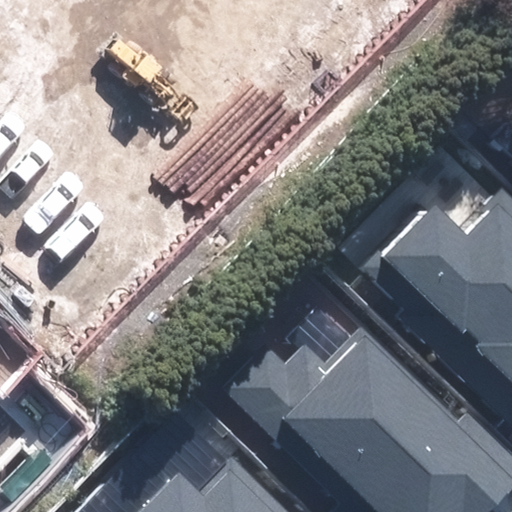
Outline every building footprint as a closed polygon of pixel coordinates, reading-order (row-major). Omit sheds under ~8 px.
[(330,17),(313,0),(121,0),(78,43),(189,156),(330,17)] [(511,139),(500,152),(511,164),(511,139)] [(405,181),(340,245),(511,416),(511,202),(509,199),(466,242),(405,181)] [(264,349),(225,389),(348,511),(485,511),(511,486),(511,457),(371,317),(324,364),(307,347),(284,369),(264,349)] [(181,475),(144,511),(281,511),(237,467),(205,499),(181,475)]
